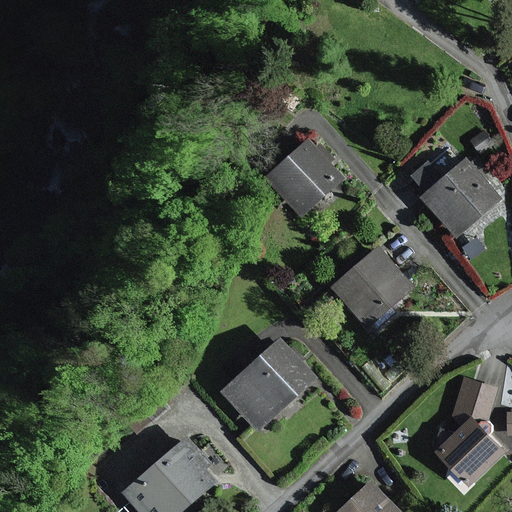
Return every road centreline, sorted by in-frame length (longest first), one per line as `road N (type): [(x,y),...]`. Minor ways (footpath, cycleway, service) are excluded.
road 1 (residential): [(488,317),(274,511)]
road 2 (residential): [(488,317),(371,182)]
road 3 (residential): [(511,110),(482,65),(389,0)]
